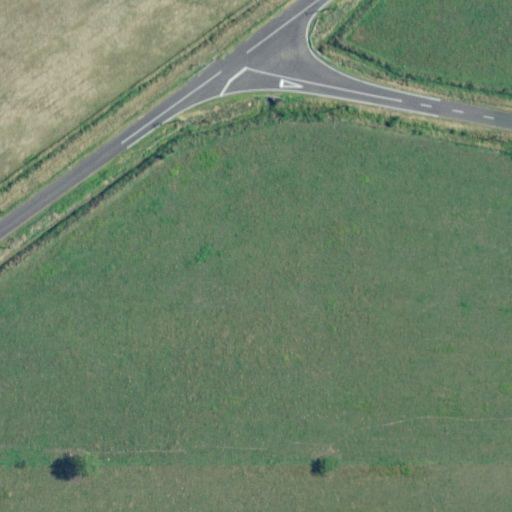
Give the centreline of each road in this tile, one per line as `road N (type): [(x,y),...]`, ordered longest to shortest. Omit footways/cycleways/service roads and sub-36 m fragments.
road 1 (unclassified): [(0,231),(237,59)]
road 2 (unclassified): [(511,121),(244,68),(237,59)]
